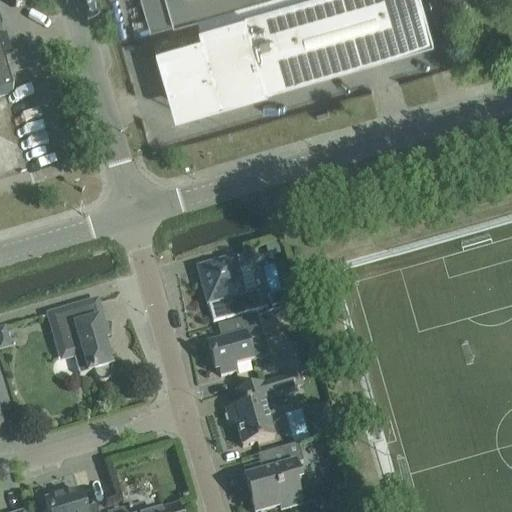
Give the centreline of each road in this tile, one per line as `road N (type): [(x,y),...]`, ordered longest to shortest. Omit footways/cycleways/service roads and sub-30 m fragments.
road 1 (unclassified): [(131,214),(511,101)]
road 2 (unclassified): [(131,214),(72,0)]
road 3 (unclassified): [(185,413),(131,214)]
road 4 (residential): [(0,468),(185,413)]
road 5 (unclassified): [(0,252),(131,214)]
